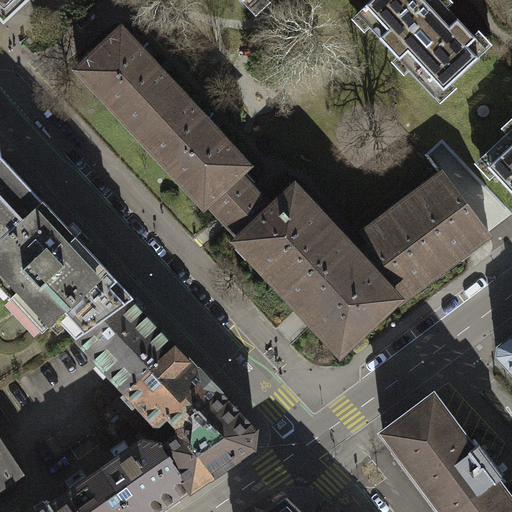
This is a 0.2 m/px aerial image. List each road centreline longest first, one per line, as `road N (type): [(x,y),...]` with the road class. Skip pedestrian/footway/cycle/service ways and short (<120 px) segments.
road 1 (residential): [(0,111),(307,444)]
road 2 (residential): [(307,444),(448,343)]
